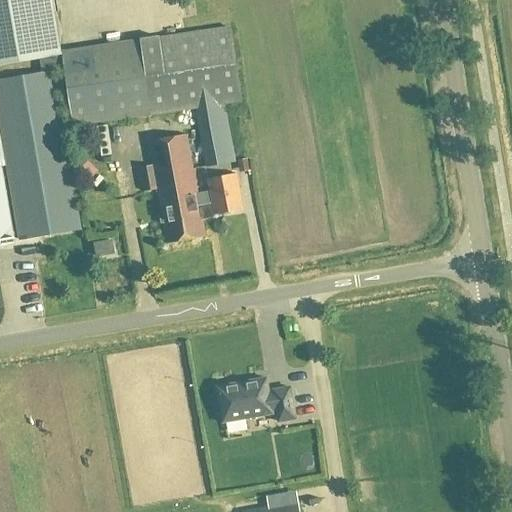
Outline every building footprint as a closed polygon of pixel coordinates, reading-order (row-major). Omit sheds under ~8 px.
[(0,0),(0,242),(14,240),(1,168),(7,167),(20,241),(80,230),(52,74),(0,83),(0,66),(60,55),(50,0),(0,0)] [(230,28),(135,41),(136,43),(60,53),(70,127),(194,108),(204,170),(234,166),(223,104),(241,101),(230,28)] [(146,142),(150,167),(139,169),(142,193),(155,191),(164,244),(205,237),(202,218),(214,216),(212,204),(205,205),(203,193),(197,194),(186,135),(146,142)] [(98,173),(84,159),(72,171),(87,185),(98,173)] [(247,159),(237,161),(239,173),(249,171),(247,159)] [(209,192),(203,193),(205,205),(212,204),(214,216),(215,217),(241,213),(234,174),(207,179),(209,192)] [(114,255),(112,244),(95,247),(98,258),(114,255)] [(278,423),(295,420),(289,388),(272,391),(273,392),(268,393),(266,380),(266,379),(264,379),(218,388),(218,387),(216,387),(216,389),(217,389),(218,397),(215,398),(218,414),(221,414),(223,422),(222,422),(223,424),(224,423),(271,415),(272,415),(272,414),(277,413),(278,423)] [(299,511),(298,503),(242,511),(299,511)]
